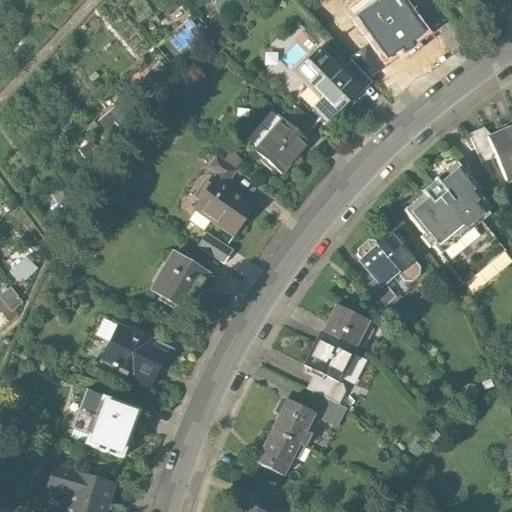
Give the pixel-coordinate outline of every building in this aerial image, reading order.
[(402,9),(395,0),(390,0),(374,12),(376,14),(358,26),(386,65),(420,41),(399,11),(402,9)] [(178,51),(197,37),(187,24),(168,37),(178,51)] [(351,61),(340,72),(360,94),(371,83),(351,61)] [(340,72),(332,64),(308,85),(323,102),(311,112),(324,126),(360,94),(340,72)] [(281,173),(308,143),(283,121),(256,151),(281,173)] [(480,163),(495,156),(487,139),(489,138),(484,127),(467,134),(480,163)] [(511,128),(489,138),(487,139),(495,156),(505,180),(511,176),(511,128)] [(478,191),(456,163),(435,179),(447,194),(434,204),(424,192),(403,209),(423,234),(419,237),(428,248),(431,245),(439,254),(481,221),(488,215),(479,205),(483,202),(476,193),(478,191)] [(253,205),(215,178),(193,208),(231,236),(253,205)] [(506,252),(481,221),(439,254),(464,285),(506,252)] [(193,245),(221,261),(230,247),(201,231),(193,245)] [(411,261),(390,235),(359,261),(374,280),(380,287),(383,284),(411,261)] [(194,251),(188,262),(209,274),(215,264),(194,251)] [(188,262),(172,253),(149,291),(185,313),(209,274),(188,262)] [(19,254),(7,269),(22,281),(34,266),(19,254)] [(395,299),(383,284),(380,287),(374,280),(364,289),(382,310),(395,299)] [(0,311),(8,319),(24,301),(4,283),(0,288),(0,311)] [(335,307),(320,336),(353,354),(369,324),(335,307)] [(157,343),(117,326),(99,360),(125,380),(149,392),(169,360),(153,352),(157,343)] [(338,383),(353,354),(320,336),(304,366),(310,369),(335,382),(338,383)] [(301,387),(320,396),(326,400),(335,382),(310,369),(301,387)] [(62,434),(75,439),(92,390),(79,386),(62,434)] [(120,460),(138,411),(99,396),(80,446),(120,460)] [(320,396),(310,415),(313,416),(334,427),(344,409),(326,400),(320,396)] [(286,402),(271,431),(298,445),(302,447),(308,437),(303,435),(313,416),(310,415),(286,402)] [(281,477),(298,445),(271,431),(254,463),(265,469),(281,477)] [(258,482),(265,469),(254,463),(246,459),(239,473),(258,482)] [(107,511),(115,486),(54,468),(47,488),(70,495),(64,511),(107,511)]
